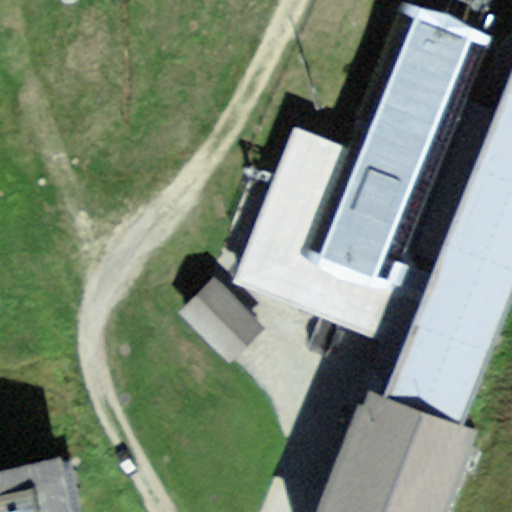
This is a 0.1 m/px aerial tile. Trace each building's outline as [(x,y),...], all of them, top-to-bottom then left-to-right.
[(482,25),(417,0),(409,0),(351,148),(295,126),(250,241),(238,274),(365,323),(482,25)] [(511,307),(511,51),(385,375),(472,409),(511,307)] [(259,326),(212,277),(180,308),(227,357),(259,326)] [(447,511),(479,431),(364,387),(316,511),(447,511)] [(73,511),(62,455),(0,466),(0,511),(73,511)]
